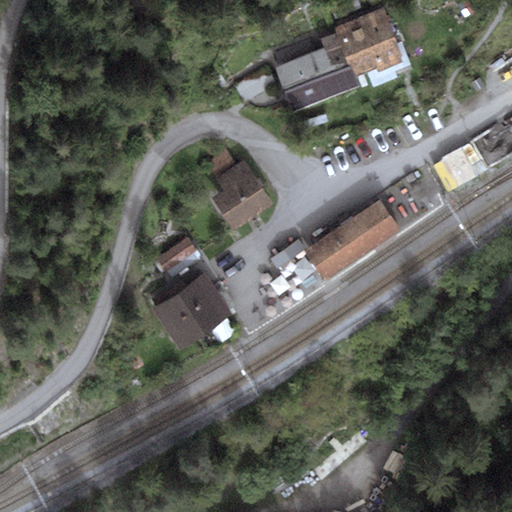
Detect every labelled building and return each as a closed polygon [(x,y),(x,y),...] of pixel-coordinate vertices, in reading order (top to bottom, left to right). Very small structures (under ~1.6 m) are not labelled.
[(384,8),(335,27),(340,42),(354,77),(357,76),(376,68),(378,72),(402,62),(401,59),(403,58),(384,8)] [(292,115),(361,87),(357,76),(354,77),(340,42),(274,69),(292,115)] [(235,231),(273,204),(241,160),(217,177),(225,189),(212,199),(235,231)] [(327,281),(401,230),(380,200),(306,251),(327,281)] [(157,259),(166,272),(197,251),(188,238),(157,259)] [(270,259),(276,268),(304,249),(298,240),(270,259)] [(204,272),(152,308),(183,351),(234,315),(204,272)]
